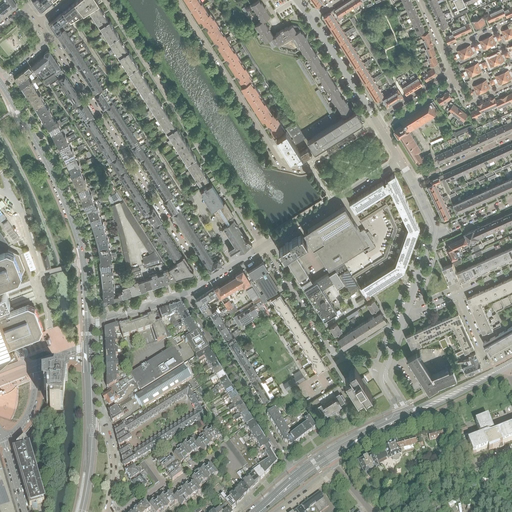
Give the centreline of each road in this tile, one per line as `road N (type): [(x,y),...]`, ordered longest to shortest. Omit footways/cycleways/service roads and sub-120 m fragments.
road 1 (residential): [(376,123),(302,169),(279,164),(175,0)]
road 2 (residential): [(106,0),(264,247)]
road 3 (residential): [(48,38),(207,282)]
road 4 (secondary): [(87,323),(70,216),(0,82)]
road 5 (residential): [(296,476),(182,294)]
road 6 (residential): [(384,372),(334,355),(264,247)]
road 7 (residential): [(264,247),(399,160)]
road 8 (tertiary): [(374,120),(310,18)]
